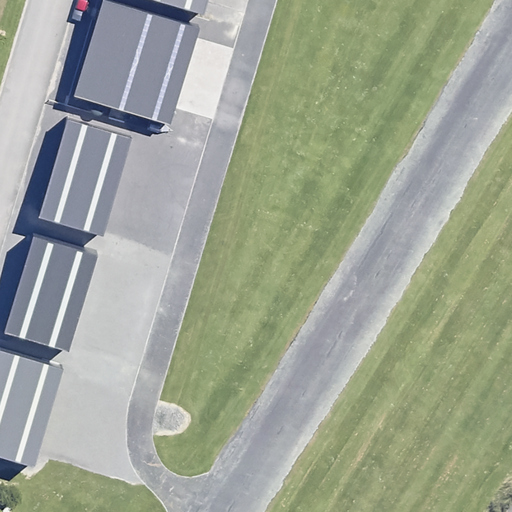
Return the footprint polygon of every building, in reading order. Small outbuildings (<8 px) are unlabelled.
[(142,0),(202,18),(207,0),(142,0)] [(101,1),(71,98),(168,128),(198,30),(101,1)] [(134,131),(70,112),(41,209),(105,228),(134,131)] [(32,232),(2,334),(69,353),(98,252),(32,232)] [(0,458),(33,469),(61,370),(0,353),(0,458)]
